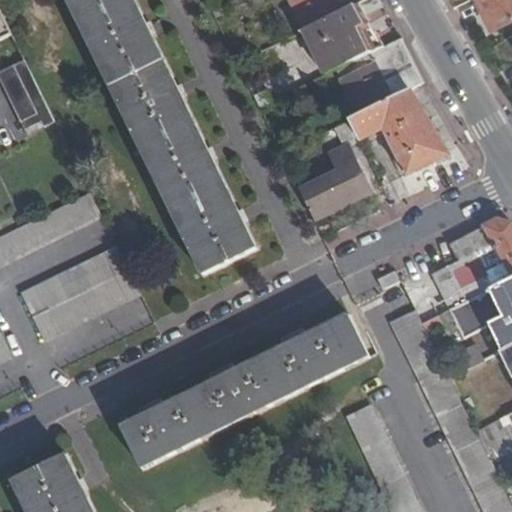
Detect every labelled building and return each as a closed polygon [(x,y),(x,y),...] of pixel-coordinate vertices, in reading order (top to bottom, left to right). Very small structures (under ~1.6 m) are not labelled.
[(67,0),(203,275),(257,250),(134,0),(67,0)] [(298,0),(312,26),(316,24),(350,7),(346,0),(298,0)] [(511,21),(511,0),(476,0),(491,32),(511,21)] [(350,7),(316,24),(322,37),(320,38),(323,44),(316,48),(322,59),(379,32),(364,1),(350,7)] [(0,41),(13,35),(0,8),(0,41)] [(322,59),(328,73),(337,69),(386,45),(379,32),(322,59)] [(0,41),(0,65),(23,54),(13,35),(0,41)] [(414,88),(424,83),(400,38),(386,45),(337,69),(359,114),(414,88)] [(46,143),(63,135),(23,54),(0,65),(0,96),(25,146),(43,137),(46,143)] [(361,140),(362,142),(386,130),(408,175),(447,156),(414,88),(359,114),(351,118),(357,131),(361,140)] [(347,136),(357,131),(351,118),(310,138),(316,151),(347,136)] [(351,144),(361,140),(357,131),(347,136),(351,144)] [(301,189),(316,221),(373,193),(351,144),(331,153),(339,171),(301,189)] [(0,243),(0,274),(106,223),(93,197),(0,243)] [(511,224),(497,222),(452,244),(461,262),(435,275),(453,310),(491,291),(511,280),(511,224)] [(48,341),(141,294),(118,248),(25,294),(48,341)] [(511,280),(491,291),(506,321),(492,328),(504,352),(511,347),(511,280)] [(484,511),(511,511),(511,503),(504,486),(477,433),(473,425),(450,378),(424,324),(418,312),(391,325),(484,511)] [(123,427),(150,480),(376,370),(350,317),(123,427)] [(0,364),(16,357),(0,324),(0,364)] [(422,511),(371,406),(346,419),(392,511),(422,511)] [(28,511),(96,511),(68,455),(13,482),(28,511)]
